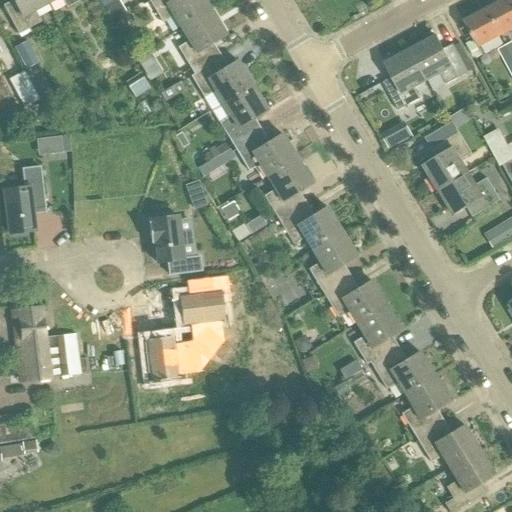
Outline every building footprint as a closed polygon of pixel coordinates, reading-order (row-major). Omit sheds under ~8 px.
[(13,0),(17,6),(6,12),(18,34),(41,22),(36,12),(49,5),(46,0),(13,0)] [(46,0),(49,5),(57,0),(61,0),(66,9),(82,0),(46,0)] [(181,29),(212,10),(206,0),(152,0),(149,2),(162,23),(174,16),(181,29)] [(502,36),(511,30),(511,3),(510,0),(503,0),(487,9),(502,36)] [(480,48),(502,36),(487,9),(465,21),(480,48)] [(212,10),(181,29),(189,41),(177,48),(191,71),(215,55),(209,46),(227,35),(212,10)] [(411,50),(428,81),(441,75),(446,85),(468,73),(456,50),(447,55),(436,36),(411,50)] [(39,63),(27,42),(14,49),(26,70),(39,63)] [(507,66),(511,63),(511,42),(498,50),(507,66)] [(415,89),(428,81),(411,50),(386,64),(396,83),(386,89),(398,111),(420,99),(415,89)] [(135,59),(143,70),(155,62),(148,51),(135,59)] [(223,105),(254,85),(239,61),(221,72),(215,62),(191,78),(203,98),(215,91),(223,105)] [(40,100),(25,72),(24,73),(24,72),(8,80),(24,109),(40,100)] [(180,82),(170,88),(175,97),(185,91),(180,82)] [(254,85),(223,105),(230,116),(218,124),(232,146),(256,132),(250,122),(269,110),(254,85)] [(472,116),(493,105),(488,97),(468,107),(472,116)] [(439,192),(470,174),(462,160),(472,154),(453,122),(430,136),(443,156),(424,168),(439,192)] [(511,154),(499,130),(485,137),(500,168),(503,166),(511,182),(511,154)] [(389,131),(381,135),(389,150),(397,145),(389,131)] [(268,178),(298,159),(283,134),(265,145),(260,136),(235,151),(248,172),(260,165),(268,178)] [(60,137),(50,138),(52,155),(62,154),(60,137)] [(228,150),(224,144),(215,149),(214,147),(208,151),(210,153),(205,156),(208,162),(228,150)] [(230,150),(213,160),(219,168),(235,159),(230,150)] [(298,159),(268,178),(275,189),(263,197),(277,219),(306,202),(299,192),(313,184),(298,159)] [(10,234),(34,231),(31,210),(44,209),(40,168),(22,170),(24,188),(4,191),(10,234)] [(470,174),(439,192),(454,216),(471,206),(477,215),(501,201),(488,180),(478,186),(470,174)] [(202,194),(189,199),(193,211),(207,206),(202,194)] [(486,217),(491,227),(511,216),(507,207),(486,217)] [(312,251),(343,232),(329,208),(310,219),(304,209),(280,224),(293,245),(305,238),(312,251)] [(44,210),(46,228),(54,227),(53,209),(44,210)] [(184,260),(179,214),(150,218),(150,220),(149,220),(151,243),(153,242),(156,264),(167,262),(169,278),(202,274),(200,258),(184,260)] [(251,234),(265,226),(260,218),(246,226),(251,234)] [(71,249),(79,244),(70,227),(62,232),(71,249)] [(343,232),(312,251),(320,263),(308,270),(322,293),(346,277),(341,268),(358,257),(343,232)] [(357,325),(388,305),(373,281),(355,292),(349,282),(325,297),(338,318),(349,311),(357,325)] [(249,283),(236,292),(242,300),(255,292),(249,283)] [(191,328),(193,346),(204,354),(210,343),(218,343),(216,325),(221,325),(219,309),(227,308),(224,284),(209,286),(210,299),(179,302),(182,329),(191,328)] [(388,305),(357,325),(364,336),(353,343),(367,366),(390,351),(384,342),(403,330),(388,305)] [(47,338),(43,307),(9,311),(19,385),(51,380),(51,378),(80,375),(75,334),(47,338)] [(173,340),(144,343),(149,375),(134,377),(136,391),(151,389),(151,384),(178,380),(177,376),(197,373),(195,364),(204,354),(193,346),(174,348),(173,340)] [(405,396),(435,377),(420,352),(402,363),(396,354),(373,369),(386,390),(397,383),(405,396)] [(348,379),(362,370),(355,360),(342,369),(348,379)] [(435,377),(405,396),(412,408),(401,415),(414,437),(438,422),(432,413),(450,401),(435,377)] [(343,382),(333,388),(338,396),(348,391),(343,382)] [(32,412),(0,417),(0,445),(37,439),(32,412)] [(450,468),(480,450),(465,425),(447,436),(441,427),(417,442),(430,463),(442,455),(450,468)] [(26,442),(4,448),(8,461),(30,455),(26,442)] [(480,450),(450,468),(458,481),(446,488),(453,499),(444,504),(448,511),(454,511),(483,495),(477,485),(495,474),(480,450)] [(303,470),(298,459),(282,466),(288,477),(303,470)]
